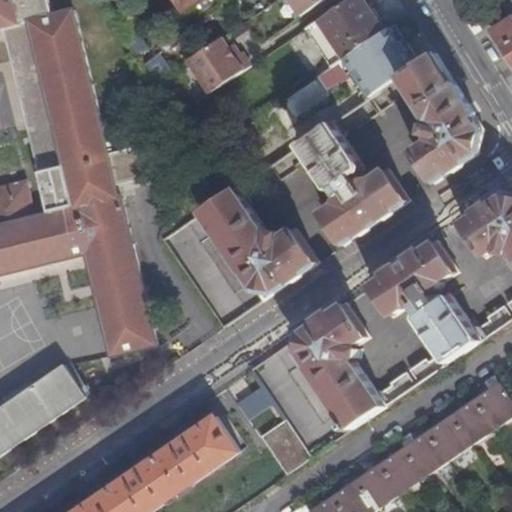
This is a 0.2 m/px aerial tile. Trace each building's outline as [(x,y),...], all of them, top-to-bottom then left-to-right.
[(0,0),(0,30),(4,30),(8,44),(9,44),(40,172),(54,169),(68,165),(75,194),(61,197),(60,197),(63,211),(35,218),(26,182),(0,188),(0,275),(19,271),(73,257),(74,258),(91,254),(115,354),(159,343),(142,275),(123,197),(121,197),(118,184),(154,175),(145,139),(109,148),(90,69),(76,11),(55,16),(51,0),(0,0)] [(179,0),(186,10),(200,0),(179,0)] [(290,0),(301,16),(324,0),(290,0)] [(350,0),(309,28),(335,67),(345,59),(388,31),(366,0),(350,0)] [(107,15),(136,56),(149,47),(124,13),(107,15)] [(511,18),(494,30),(511,59),(511,18)] [(372,98),(418,67),(394,27),(388,31),(345,59),(372,98)] [(189,60),(211,93),(252,66),(243,53),(236,57),(222,37),(189,60)] [(330,126),(301,147),(288,155),(233,192),(164,239),(225,328),(281,290),(321,262),(298,229),(287,236),(286,241),(269,238),(270,233),(250,205),(251,198),(261,191),(262,193),(298,168),(296,165),(306,158),(312,160),(334,192),(339,189),(344,196),(342,203),(326,214),(347,245),(382,221),(412,200),(392,170),(378,179),(368,181),(362,172),(367,169),(345,137),(347,130),(357,124),(359,127),(391,106),(389,103),(408,91),(413,92),(432,121),(438,122),(433,141),(418,152),(439,182),(480,154),(485,130),(465,98),(437,54),(418,67),(372,98),(330,126)] [(292,134),(301,147),(330,126),(322,114),(292,134)] [(301,147),(292,134),(279,142),(288,155),(301,147)] [(68,165),(54,169),(61,197),(75,194),(68,165)] [(362,344),(372,337),(349,304),(311,329),(302,336),(254,369),(288,420),(315,458),(430,379),(511,323),(511,197),(506,196),(466,224),(489,257),(501,249),(502,245),(511,246),(511,301),(490,317),(492,321),(482,328),(476,327),(453,294),(448,298),(443,289),(448,281),(461,272),(440,242),(412,260),(375,285),(396,316),(410,306),(420,306),(425,314),(420,317),(441,349),(441,356),(431,362),(429,359),(393,383),(395,386),(385,392),(378,391),(357,361),(353,360),(357,343),(362,344)] [(0,410),(0,457),(49,425),(91,396),(70,364),(0,410)] [(316,498),(306,505),(310,511),(377,511),(453,460),(511,419),(511,400),(495,376),(484,383),(490,393),(464,410),(458,401),(437,415),(443,424),(417,442),(410,434),(389,448),(396,457),(369,475),(363,466),(343,479),(349,488),(322,506),(316,498)] [(98,499),(78,511),(151,511),(241,451),(218,417),(135,474),(98,499)] [(315,458),(288,420),(263,437),(289,475),(315,458)]
